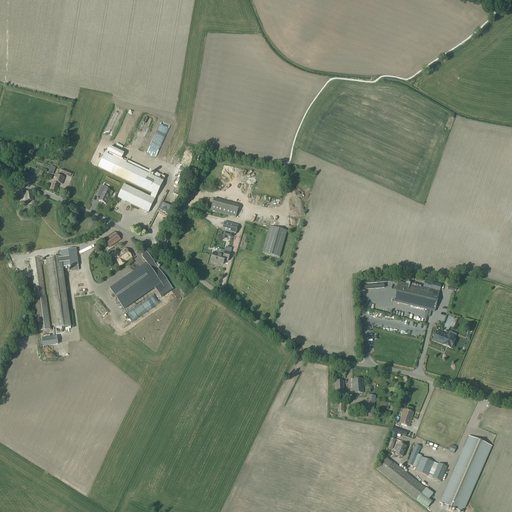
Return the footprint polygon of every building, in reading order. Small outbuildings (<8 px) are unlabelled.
[(5,111),(4,120),(17,121),(18,112),(5,111)] [(152,193),(150,197),(124,185),(117,198),(148,213),(163,182),(165,178),(155,173),(153,178),(148,175),(149,172),(121,158),(124,154),(109,147),(107,153),(106,152),(104,154),(98,167),(152,193)] [(222,166),(206,183),(214,191),(230,173),(222,166)] [(66,171),(62,169),(60,174),(70,178),(72,173),(66,171)] [(254,204),(260,170),(252,169),(247,203),(254,204)] [(62,184),(64,178),(55,175),(50,190),(56,192),(59,183),(62,184)] [(222,194),(242,198),(243,189),(223,186),(222,194)] [(33,201),(32,192),(24,193),(25,202),(33,201)] [(13,201),(18,201),(18,200),(21,200),(20,195),(18,195),(18,193),(12,194),(13,201)] [(105,204),(109,196),(103,194),(99,201),(105,204)] [(213,199),(210,211),(236,218),(239,206),(213,199)] [(281,229),(284,216),(256,208),(252,221),(281,229)] [(236,235),(238,226),(224,223),(222,231),(236,235)] [(239,259),(248,261),(257,226),(249,224),(243,250),(239,249),(238,253),(235,252),(235,255),(240,256),(239,259)] [(279,258),(286,232),(269,227),(262,253),(279,258)] [(109,248),(120,240),(115,233),(104,241),(109,248)] [(60,251),(61,257),(46,260),(56,329),(71,327),(63,268),(78,266),(76,249),(60,251)] [(131,258),(126,249),(118,254),(117,252),(112,255),(120,267),(125,264),(124,263),(131,258)] [(227,262),(230,254),(224,252),(223,256),(213,253),(210,262),(215,264),(215,263),(222,265),(223,261),(227,262)] [(148,266),(111,292),(123,309),(155,287),(165,300),(175,294),(146,253),(141,256),(148,266)] [(51,330),(40,257),(29,259),(40,332),(51,330)] [(398,283),(394,302),(435,312),(439,292),(427,289),(426,289),(398,283)] [(424,345),(430,319),(417,317),(414,329),(404,327),(403,334),(402,333),(401,340),(409,342),(408,346),(413,347),(412,348),(412,351),(422,353),(423,345),(424,345)] [(432,341),(452,349),(455,339),(436,332),(432,341)] [(474,374),(472,383),(477,385),(480,376),(474,374)] [(352,380),(353,394),(363,393),(362,379),(352,380)] [(336,398),(345,397),(344,381),(335,382),(336,398)] [(373,416),(376,396),(367,395),(366,407),(363,407),(363,412),(365,412),(365,415),(373,416)] [(380,414),(389,414),(389,399),(381,399),(380,414)] [(334,409),(338,409),(338,412),(344,412),(345,400),(335,400),(334,409)] [(399,424),(409,427),(414,413),(404,410),(399,424)] [(460,511),(462,511),(491,447),(469,437),(440,503),(460,511)] [(392,450),(396,441),(391,439),(387,448),(392,450)] [(395,455),(403,457),(406,447),(399,444),(395,455)] [(422,447),(416,445),(408,465),(413,467),(422,447)] [(345,468),(349,459),(344,457),(341,466),(345,468)] [(415,471),(432,478),(438,464),(422,457),(415,471)] [(416,501),(426,488),(386,458),(376,470),(416,501)] [(447,467),(439,463),(432,478),(441,482),(447,467)] [(417,502),(427,509),(433,501),(430,498),(423,493),(417,502)]
